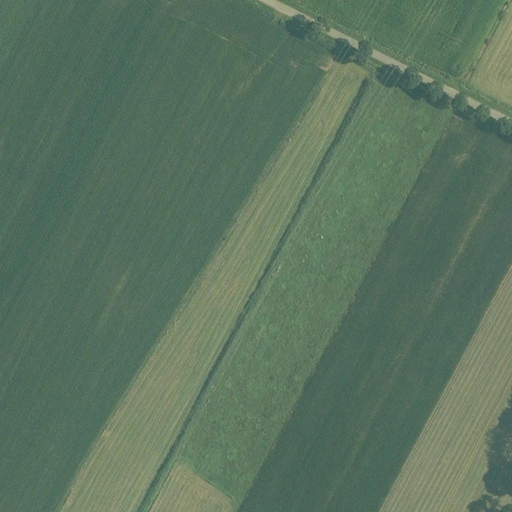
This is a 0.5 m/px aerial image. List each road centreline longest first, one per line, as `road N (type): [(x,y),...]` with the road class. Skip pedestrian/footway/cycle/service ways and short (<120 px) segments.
road 1 (motorway): [(466,88),(204,511)]
road 2 (motorway): [(359,313),(511,68)]
road 3 (unclassified): [(511,124),(264,0)]
road 4 (motorway): [(359,313),(386,290),(511,119)]
road 5 (motorway): [(234,511),(359,313)]
